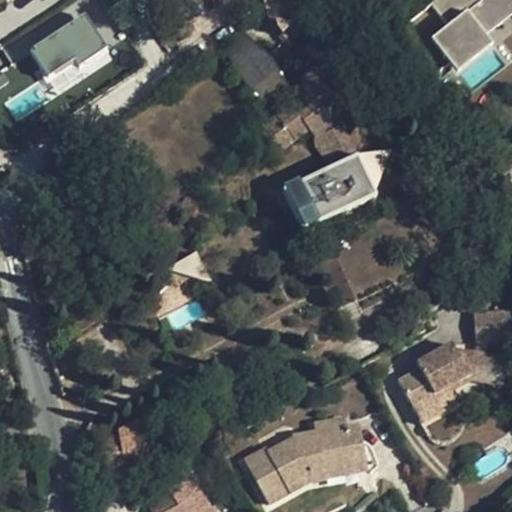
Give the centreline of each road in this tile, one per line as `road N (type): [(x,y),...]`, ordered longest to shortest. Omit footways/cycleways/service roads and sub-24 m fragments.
road 1 (residential): [(65,511),(0,231)]
road 2 (residential): [(0,174),(161,72),(133,13),(142,0)]
